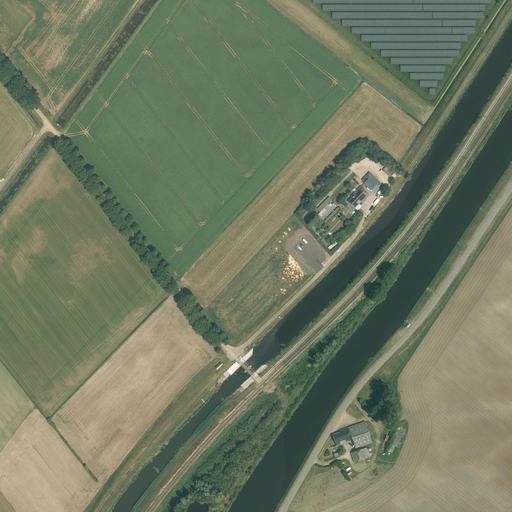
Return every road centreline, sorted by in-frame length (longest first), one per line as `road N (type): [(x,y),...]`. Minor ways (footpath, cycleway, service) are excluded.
road 1 (track): [(270,388),(257,378),(384,256),(511,75)]
road 2 (unclassified): [(257,378),(0,63)]
road 3 (tertiary): [(282,511),(347,401),(432,304),(511,185)]
